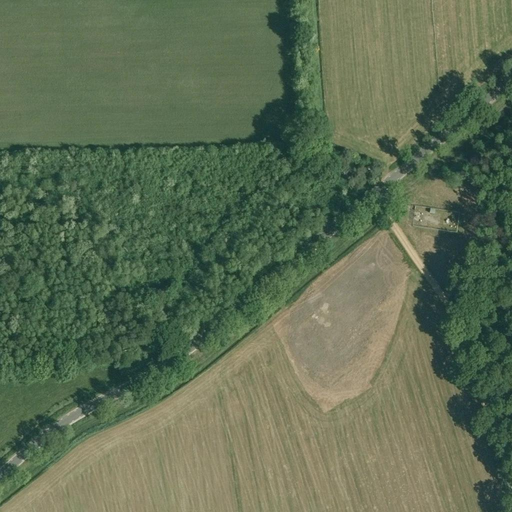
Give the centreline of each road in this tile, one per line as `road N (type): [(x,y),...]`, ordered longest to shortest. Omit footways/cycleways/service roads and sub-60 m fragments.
road 1 (tertiary): [(0,474),(50,429),(209,332),(511,77)]
road 2 (track): [(0,143),(316,142),(397,175)]
road 3 (track): [(511,492),(447,300),(376,193)]
